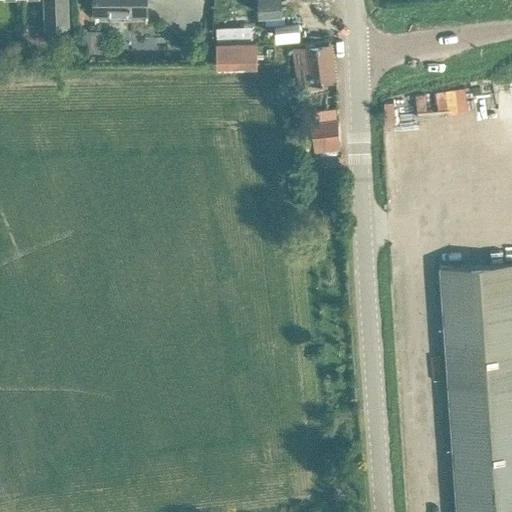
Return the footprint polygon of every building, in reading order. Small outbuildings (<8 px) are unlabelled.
[(44,0),(46,24),(67,23),(66,0),(44,0)] [(147,17),(146,0),(94,0),(95,18),(147,17)] [(263,48),(257,48),(257,39),(216,40),(216,66),(258,66),(257,58),(263,58),(263,48)] [(329,42),(309,44),(299,46),(301,64),(309,63),(312,86),(326,84),(326,78),(333,77),(329,42)] [(312,105),(301,106),(302,121),(303,127),(313,126),(314,150),(321,149),(341,148),(339,118),(319,120),(313,120),(312,105)] [(511,511),(511,260),(440,266),(457,511),(511,511)]
